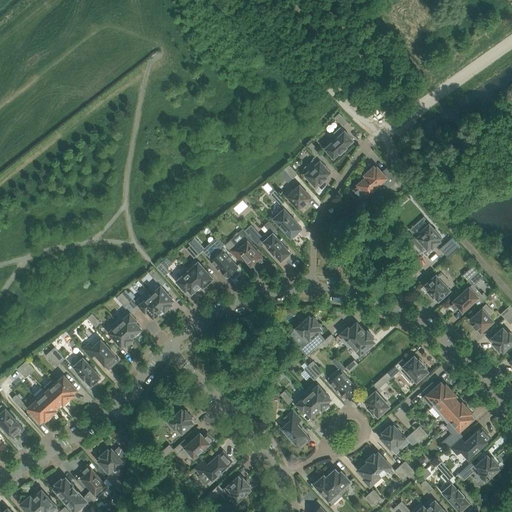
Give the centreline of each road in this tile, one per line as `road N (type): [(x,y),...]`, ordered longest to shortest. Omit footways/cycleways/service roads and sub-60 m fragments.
road 1 (residential): [(511,414),(457,348),(424,325),(387,304),(311,289)]
road 2 (residential): [(0,478),(76,436),(169,346)]
road 3 (residential): [(279,474),(169,346)]
road 4 (residential): [(311,289),(316,217),(369,142)]
road 5 (residential): [(169,346),(230,306),(311,289)]
